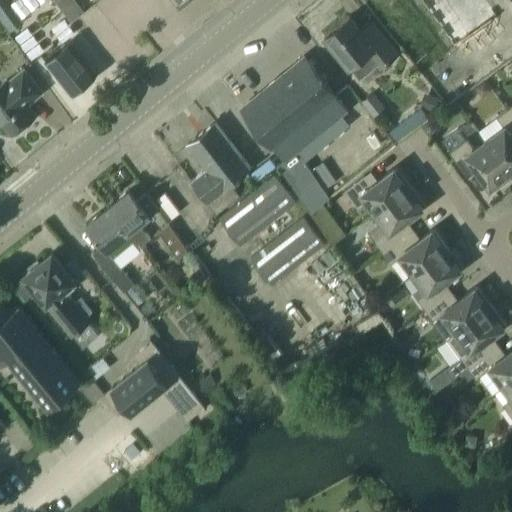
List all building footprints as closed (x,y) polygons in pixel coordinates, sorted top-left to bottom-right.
[(54,0),(72,19),(84,8),(76,0),(54,0)] [(494,15),(484,0),(423,0),(450,42),(494,15)] [(350,15),(325,35),(350,66),(368,51),(380,67),(397,53),(375,27),(366,34),(350,15)] [(71,93),(96,72),(70,40),(57,23),(37,37),(51,56),(45,61),(71,93)] [(274,86),(245,111),(284,161),(278,165),(311,212),(330,197),(298,150),(348,109),(307,59),(274,86)] [(7,79),(0,84),(0,119),(11,133),(35,114),(26,103),(42,91),(23,68),(8,81),(7,79)] [(475,87),(479,92),(486,93),(492,90),(484,80),(475,87)] [(372,91),(361,100),(374,115),(384,107),(372,91)] [(439,98),(429,94),(423,107),(434,111),(439,98)] [(421,107),(389,131),(397,141),(428,117),(421,107)] [(511,114),(507,108),(496,116),(504,126),(485,140),(511,175),(511,114)] [(434,119),(424,126),(431,136),(437,132),(438,124),(434,119)] [(240,194),(231,183),(251,167),(215,121),(201,132),(187,143),(188,144),(207,168),(199,175),(192,180),(217,213),(240,194)] [(511,176),(511,175),(485,140),(474,148),(467,138),(449,151),(464,172),(474,164),(493,190),(511,176)] [(375,211),(412,184),(409,181),(412,179),(404,168),(401,170),(398,165),(372,184),(365,174),(344,189),(352,200),(362,193),(375,211)] [(337,180),(330,171),(318,179),(325,188),(337,180)] [(277,174),(220,217),(240,243),(297,200),(277,174)] [(426,204),(412,184),(375,211),(384,223),(369,233),(382,251),(402,236),(395,226),(426,204)] [(129,189),(108,206),(135,239),(139,245),(150,237),(138,223),(149,214),(129,189)] [(149,214),(157,208),(146,192),(137,199),(149,214)] [(135,239),(108,206),(86,224),(113,257),(135,239)] [(304,217),(251,258),(271,284),(325,243),(304,217)] [(169,223),(159,230),(178,257),(189,249),(169,223)] [(413,273),(450,246),(436,227),(410,246),(402,236),(382,251),(390,262),(400,255),(413,273)] [(464,265),(450,246),(413,273),(427,291),(417,298),(425,309),(445,294),(438,284),(464,265)] [(74,280),(52,252),(39,263),(38,262),(36,263),(37,264),(33,267),(30,265),(23,271),(24,273),(23,274),(25,276),(15,285),(27,300),(37,291),(71,334),(88,320),(84,315),(90,310),(80,298),(74,302),(63,289),(74,280)] [(124,291),(135,283),(119,265),(109,273),(124,291)] [(456,331),(492,304),(478,285),(452,304),(445,294),(425,309),(433,320),(442,313),(456,331)] [(9,356),(20,369),(49,404),(80,379),(19,304),(14,308),(10,312),(0,299),(0,363),(2,361),(9,356)] [(507,323),(492,304),(456,331),(446,338),(468,367),(488,352),(481,342),(507,323)] [(163,385),(187,416),(203,404),(206,408),(207,407),(151,337),(150,338),(153,341),(138,354),(143,361),(112,386),(118,392),(116,394),(124,405),(126,403),(132,410),(143,401),(146,404),(147,404),(145,402),(150,398),(151,400),(152,399),(149,396),(163,385)] [(490,367),(503,385),(511,378),(511,349),(495,361),(488,352),(468,367),(468,368),(460,373),(463,377),(469,378),(474,375),(475,378),(490,367)] [(211,373),(200,379),(204,388),(216,382),(211,373)] [(93,402),(104,394),(105,393),(92,378),(81,387),(93,402)] [(511,378),(503,385),(511,396),(502,403),(511,416),(511,378)] [(473,434),(466,433),(465,444),(476,446),(477,439),(473,434)]
